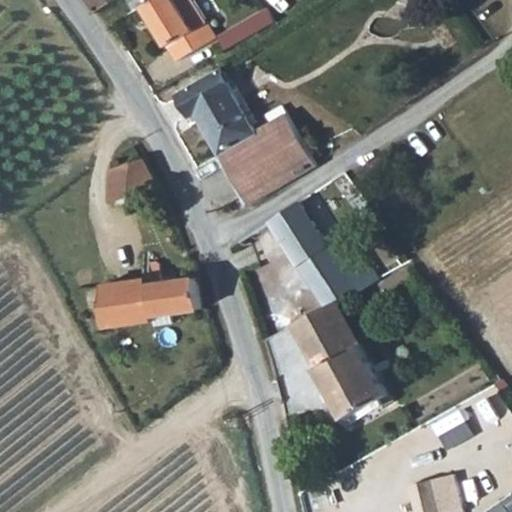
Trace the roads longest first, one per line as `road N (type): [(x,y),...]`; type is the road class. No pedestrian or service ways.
road 1 (unclassified): [(285,511),(233,290),(143,115),(58,0)]
road 2 (unknown): [(65,511),(252,373)]
